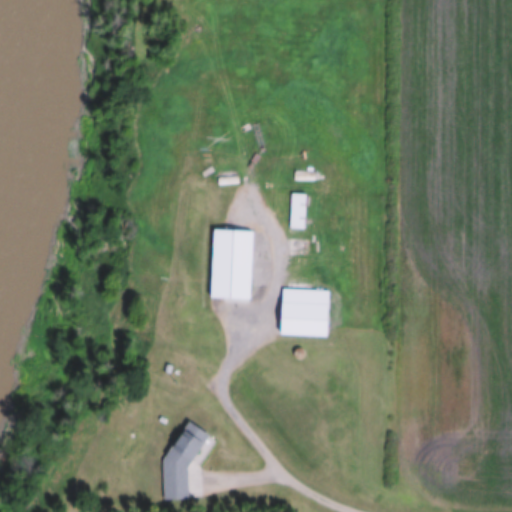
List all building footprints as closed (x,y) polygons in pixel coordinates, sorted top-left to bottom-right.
[(286,229),(300,229),(300,193),(286,193),(286,229)] [(203,299),(248,300),(250,230),(205,229),(203,299)] [(308,302),(308,283),(280,283),(280,302),(308,302)] [(279,326),(306,327),(306,308),(279,307),(279,326)] [(180,468),(198,430),(179,421),(155,469),(165,474),(171,463),(180,468)]
